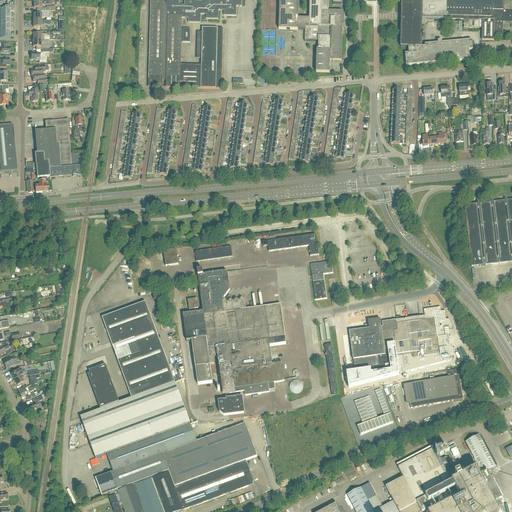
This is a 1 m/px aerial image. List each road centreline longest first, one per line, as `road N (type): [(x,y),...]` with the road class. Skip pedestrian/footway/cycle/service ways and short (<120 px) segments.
road 1 (unclassified): [(79,511),(64,480),(83,314),(137,234),(138,206)]
road 2 (unclassified): [(511,396),(332,465),(245,511)]
road 3 (secondary): [(138,206),(366,189)]
road 4 (secondary): [(364,168),(137,194)]
road 5 (secondary): [(0,219),(138,206)]
road 6 (residential): [(375,81),(511,68)]
